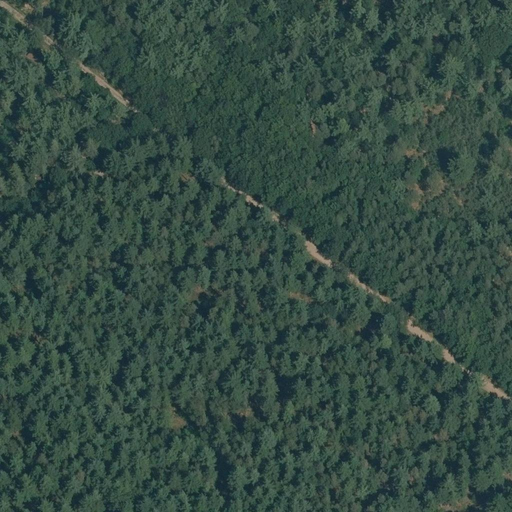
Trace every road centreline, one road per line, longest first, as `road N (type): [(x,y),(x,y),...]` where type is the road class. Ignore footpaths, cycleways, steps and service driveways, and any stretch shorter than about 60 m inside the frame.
road 1 (unknown): [(116,164),(168,173),(199,218),(231,244),(260,252),(328,306),(359,311),(388,364),(413,366),(455,394),(459,421),(409,457),(415,511)]
road 2 (track): [(165,135),(511,405)]
road 3 (track): [(0,7),(165,135)]
road 4 (track): [(163,134),(0,232)]
road 5 (unknown): [(116,164),(90,118),(54,94),(39,63),(0,36)]
